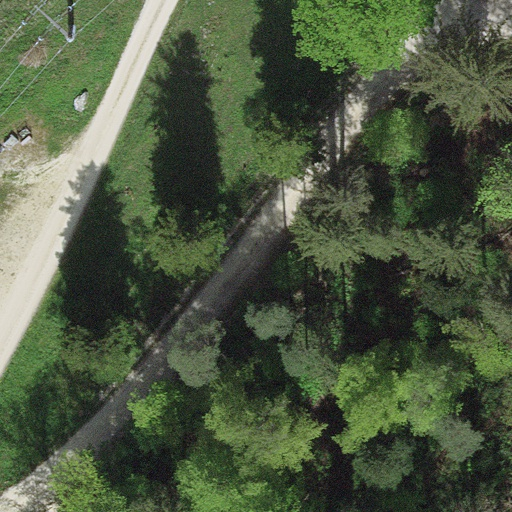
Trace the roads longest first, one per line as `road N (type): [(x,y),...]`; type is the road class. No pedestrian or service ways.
road 1 (track): [(4,511),(98,440),(256,238),(345,101),(432,0)]
road 2 (unclassified): [(0,333),(153,0)]
